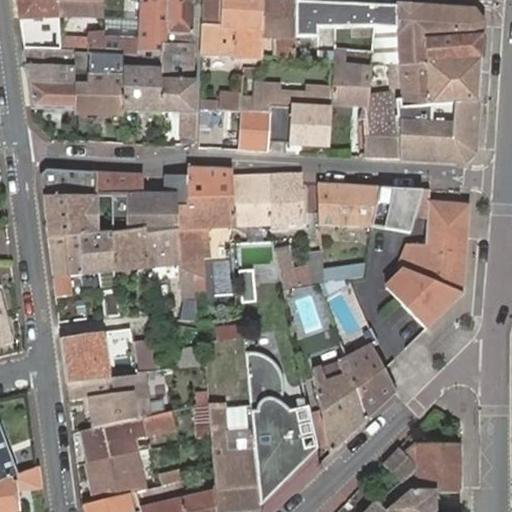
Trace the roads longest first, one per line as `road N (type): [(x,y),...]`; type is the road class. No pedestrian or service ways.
road 1 (residential): [(508,178),(19,152)]
road 2 (residential): [(301,511),(502,316)]
road 3 (residential): [(44,369),(19,152)]
road 4 (residential): [(502,316),(501,511)]
road 5 (residential): [(19,152),(3,0)]
road 6 (residential): [(62,511),(44,369)]
road 7 (residential): [(502,316),(508,178)]
